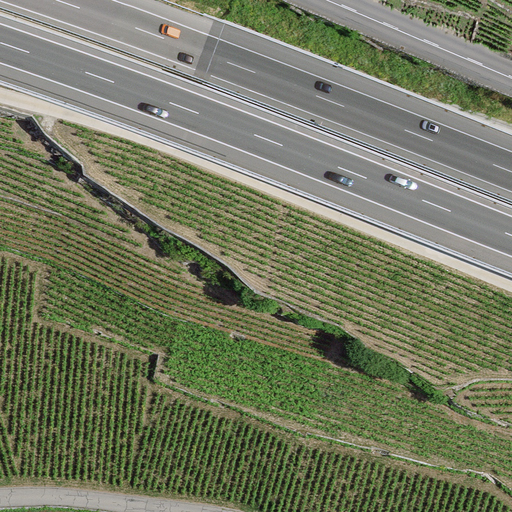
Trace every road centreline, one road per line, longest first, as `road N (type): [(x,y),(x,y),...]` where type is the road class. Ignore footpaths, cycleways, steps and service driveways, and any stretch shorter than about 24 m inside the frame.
road 1 (motorway): [(0,46),(511,239)]
road 2 (unclassified): [(0,95),(293,196),(511,284)]
road 3 (motorway): [(511,170),(57,0)]
road 4 (unclassified): [(222,511),(0,486)]
road 5 (tertiary): [(511,78),(327,0)]
